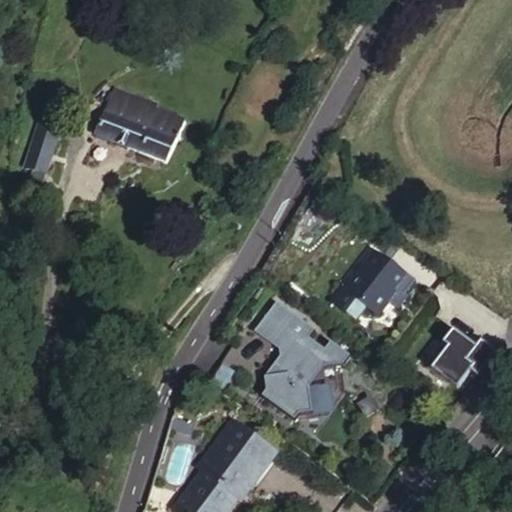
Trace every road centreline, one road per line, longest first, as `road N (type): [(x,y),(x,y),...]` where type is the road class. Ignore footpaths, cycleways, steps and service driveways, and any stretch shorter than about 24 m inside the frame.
road 1 (residential): [(126,511),(198,338),(396,0)]
road 2 (tertiary): [(511,356),(387,511)]
road 3 (tertiary): [(420,511),(511,399)]
